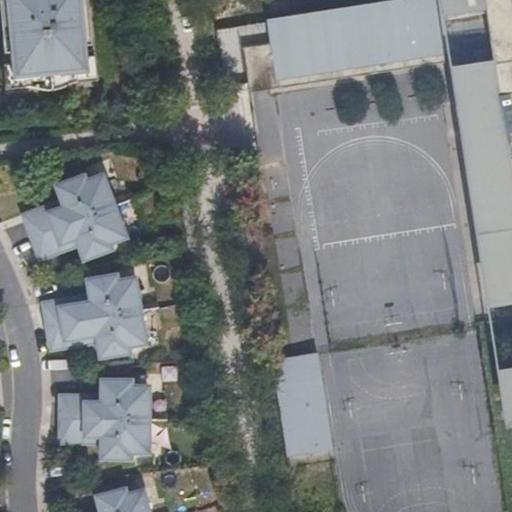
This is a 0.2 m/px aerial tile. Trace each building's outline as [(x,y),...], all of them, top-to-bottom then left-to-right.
[(94,47),(89,0),(1,0),(7,55),(13,54),(15,81),(26,80),(27,89),(35,89),(34,80),(72,77),(73,85),(81,84),(80,75),(91,74),(89,47),(94,47)] [(511,370),(503,372),(511,422),(511,421),(511,0),(411,0),(269,22),(272,44),(277,79),(374,64),(389,62),(453,52),(456,67),(480,224),(493,306),(511,303),(511,370)] [(277,79),(272,44),(243,48),(248,83),(250,93),(446,63),(471,226),(480,224),(456,67),(453,52),(389,62),(374,64),(277,79)] [(119,221),(109,196),(112,195),(105,177),(88,183),(86,177),(58,188),(63,202),(66,209),(34,221),(45,253),(78,240),(80,247),(86,261),(114,251),(111,245),(128,239),(121,220),(119,221)] [(34,221),(66,209),(63,202),(24,216),(41,262),(80,247),(78,240),(45,253),(34,221)] [(142,326),(138,300),(140,299),(137,280),(119,283),(119,277),(89,282),(92,296),(93,304),(53,310),(58,344),(98,337),(100,344),(102,359),(131,354),(131,348),(148,345),(145,326),(142,326)] [(53,310),(93,304),(92,296),(45,304),(53,352),(100,344),(98,337),(58,344),(53,310)] [(329,448),(315,355),(274,362),(288,455),(329,448)] [(148,435),(148,408),(151,408),(151,389),(133,388),(133,382),(104,382),(104,397),(104,404),(69,404),(69,438),(103,438),(103,446),(103,461),(133,461),(133,455),(151,455),(151,435),(148,435)] [(104,404),(104,397),(62,397),(62,445),(103,446),(103,438),(69,438),(69,404),(104,404)] [(147,511),(148,511),(151,511),(146,492),(128,497),(127,491),(98,498),(101,511),(147,511)]
